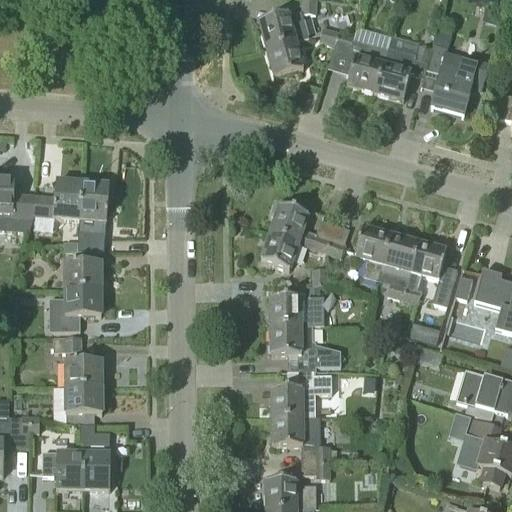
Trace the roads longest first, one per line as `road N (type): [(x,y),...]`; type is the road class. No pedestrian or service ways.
road 1 (residential): [(178,511),(178,123)]
road 2 (residential): [(178,123),(240,130),(511,203)]
road 3 (residential): [(0,110),(178,123)]
